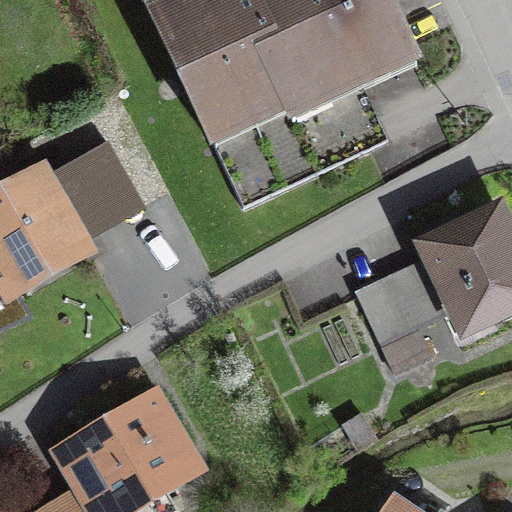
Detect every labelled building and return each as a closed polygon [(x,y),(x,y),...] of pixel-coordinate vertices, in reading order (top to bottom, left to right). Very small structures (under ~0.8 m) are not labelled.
[(410,53),(385,0),(184,0),(152,15),(243,210),(388,143),(357,78),(410,53)] [(0,316),(19,305),(9,288),(79,249),(41,183),(0,205),(0,316)] [(511,308),(511,243),(498,215),(425,249),(465,332),(511,308)] [(381,347),(435,322),(412,271),(357,297),(381,347)] [(120,511),(192,470),(154,405),(64,457),(83,491),(47,511),(120,511)]
